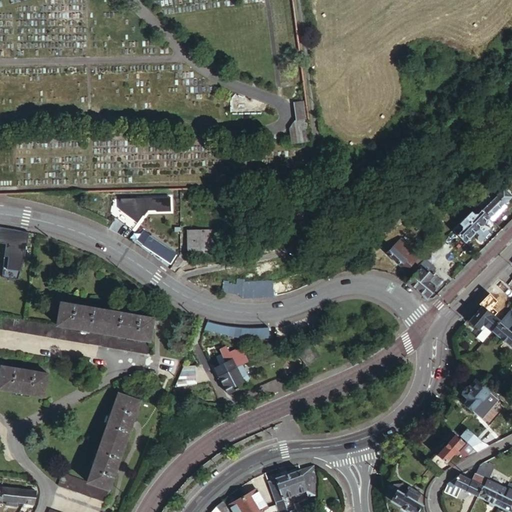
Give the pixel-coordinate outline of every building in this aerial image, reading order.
[(432,47),(421,57),(432,68),(443,57),(432,47)] [(312,142),(308,107),(297,109),(299,128),(289,130),(291,144),(312,142)] [(502,179),(495,186),(501,192),(505,188),(508,185),(502,179)] [(495,186),(478,204),(492,217),(506,203),(511,196),(511,194),(505,188),(501,192),(495,186)] [(112,200),(111,215),(133,231),(147,212),(157,211),(157,213),(172,213),(171,198),(112,200)] [(309,209),(309,199),(289,200),(289,210),(309,209)] [(506,203),(492,217),(494,219),(508,205),(506,203)] [(478,204),(466,215),(480,229),(485,224),(492,217),(478,204)] [(406,213),(402,217),(408,224),(413,219),(406,213)] [(460,237),(466,243),(480,229),(466,215),(465,217),(453,229),(460,237)] [(485,224),(480,229),(484,233),(489,228),(485,224)] [(493,231),(489,228),(484,233),(488,237),(493,231)] [(460,237),(453,229),(436,247),(443,254),(460,237)] [(172,266),(178,258),(150,239),(151,237),(145,232),(138,242),(145,247),(144,248),(172,266)] [(212,249),(212,232),(188,233),(188,250),(212,249)] [(434,232),(417,250),(422,254),(423,255),(440,238),(434,232)] [(0,248),(26,253),(28,237),(0,233),(0,248)] [(488,237),(484,233),(479,237),(483,241),(488,237)] [(400,236),(385,252),(405,271),(422,254),(417,250),(415,247),(413,249),(400,236)] [(406,280),(407,282),(423,266),(426,269),(431,264),(432,265),(443,254),(436,247),(431,253),(404,280),(406,280)] [(414,286),(426,298),(443,281),(435,273),(434,275),(432,273),(437,269),(432,265),(431,264),(426,269),(423,266),(407,282),(409,283),(414,286)] [(254,298),(255,298),(276,296),(274,278),(245,280),(243,296),(250,297),(254,298)] [(224,292),(243,296),(245,280),(224,280),(222,286),(212,284),(211,290),(213,291),(220,294),(224,292)] [(26,320),(0,315),(0,329),(148,355),(154,319),(61,303),(57,326),(26,320)] [(483,305),(476,313),(470,320),(480,328),(484,323),(492,330),(502,318),(496,314),(497,312),(493,309),(490,312),(483,305)] [(473,311),(468,318),(470,320),(476,313),(473,311)] [(511,326),(503,319),(502,318),(492,330),(511,346),(511,326)] [(210,321),(206,328),(217,331),(228,333),(241,337),(257,337),(276,337),(277,328),(265,328),(251,327),(238,327),(222,323),(210,321)] [(300,347),(295,350),(307,365),(318,357),(307,342),(300,347)] [(217,369),(221,378),(239,369),(243,367),(248,364),(244,354),(242,348),(231,354),(227,347),(219,351),(222,356),(226,364),(222,367),(217,369)] [(255,350),(244,354),(248,364),(249,368),(259,364),(257,356),(255,350)] [(271,351),(257,356),(259,364),(274,358),(271,351)] [(226,364),(222,356),(217,359),(222,367),(226,364)] [(0,389),(44,397),(47,375),(1,367),(0,373),(0,389)] [(243,367),(239,369),(248,386),(249,385),(250,387),(253,386),(243,367)] [(199,382),(198,369),(186,369),(180,384),(180,386),(181,387),(199,382)] [(239,369),(221,378),(229,394),(229,395),(248,386),(239,369)] [(475,378),(464,392),(470,398),(465,403),(474,410),(484,398),(486,399),(493,391),(475,378)] [(104,503),(140,402),(118,394),(87,482),(62,473),(57,486),(104,503)] [(468,429),(460,437),(465,442),(471,447),(481,441),(468,429)] [(460,437),(455,433),(438,453),(447,461),(458,449),(465,442),(460,437)] [(465,442),(458,449),(466,457),(473,454),(477,452),(471,447),(465,442)] [(492,470),(480,463),(475,472),(488,478),(492,470)] [(319,477),(314,464),(300,469),(308,491),(311,498),(319,495),(319,477)] [(382,464),(379,470),(385,472),(388,466),(382,464)] [(279,511),(298,511),(293,496),(308,491),(300,469),(269,480),(279,511)] [(488,478),(475,472),(472,480),(464,477),(465,475),(459,473),(454,476),(447,483),(446,484),(443,493),(456,498),(461,488),(477,495),(488,478)] [(496,504),(501,507),(506,487),(488,478),(477,495),(491,502),(489,505),(494,507),(496,504)] [(422,492),(402,479),(397,488),(391,498),(413,511),(419,511),(423,506),(417,502),(422,492)] [(385,491),(385,495),(391,498),(397,488),(386,482),(386,486),(385,491)] [(506,487),(501,507),(511,511),(511,484),(508,482),(506,487)] [(0,487),(0,500),(6,501),(17,502),(33,504),(35,492),(0,487)] [(256,490),(242,498),(249,511),(254,511),(265,506),(256,490)] [(249,511),(242,498),(229,506),(232,511),(249,511)] [(227,511),(220,503),(215,508),(218,511),(227,511)] [(277,511),(274,503),(265,506),(267,511),(277,511)]
